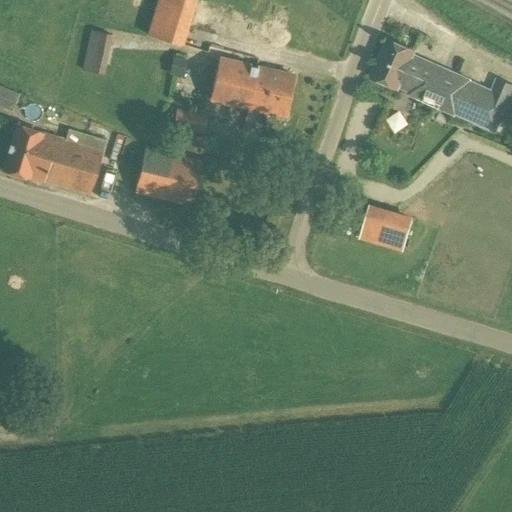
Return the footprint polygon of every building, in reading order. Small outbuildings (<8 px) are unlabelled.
[(183,46),(196,0),(156,0),(146,35),(183,46)] [(103,75),(112,35),(90,31),(82,70),(103,75)] [(508,99),(411,55),(413,50),(388,39),(372,76),(397,87),(399,83),(411,88),(409,93),(454,113),(455,112),(494,129),(508,99)] [(184,77),(190,63),(177,58),(172,73),(184,77)] [(248,106),(256,67),(219,58),(210,98),(248,106)] [(256,67),(248,106),(284,114),(293,75),(256,67)] [(0,106),(11,111),(18,94),(0,86),(0,106)] [(203,132),(206,116),(176,110),(172,125),(203,132)] [(65,139),(15,124),(2,170),(29,177),(29,176),(88,193),(104,139),(68,128),(65,139)] [(190,206),(203,160),(145,146),(134,192),(190,206)] [(411,252),(424,218),(380,202),(367,237),(411,252)]
